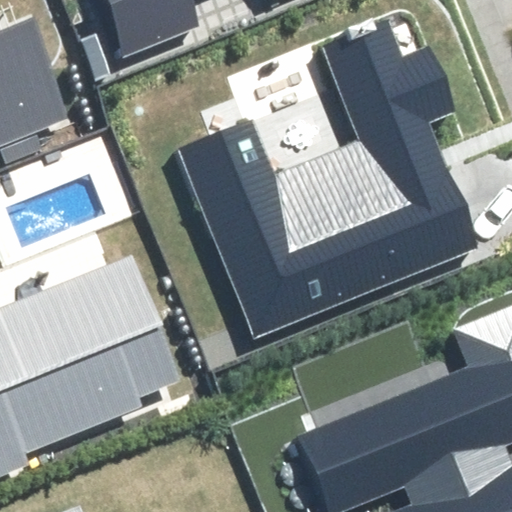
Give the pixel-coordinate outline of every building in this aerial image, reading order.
[(104,0),(127,54),(201,25),(190,0),(104,0)] [(0,142),(64,117),(26,24),(0,34),(0,142)] [(251,123),(179,152),(253,337),(476,247),(425,120),(451,110),(426,49),(400,59),(388,29),(329,53),(364,139),(272,176),(251,123)] [(0,473),(28,463),(23,452),(140,405),(136,396),(177,380),(129,259),(0,311),(0,473)] [(511,511),(511,308),(455,332),(469,367),(302,434),(333,511),(406,483),(416,508),(405,511),(511,511)]
